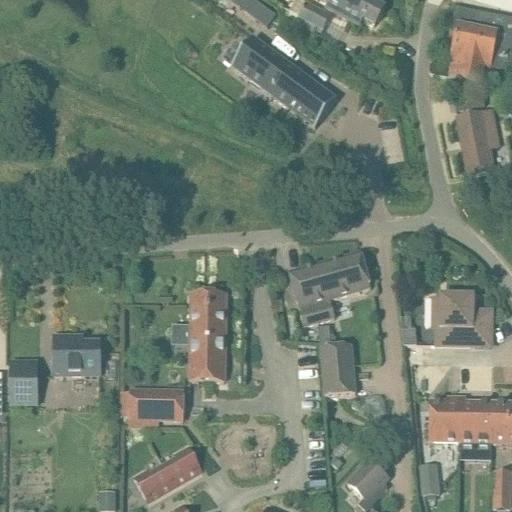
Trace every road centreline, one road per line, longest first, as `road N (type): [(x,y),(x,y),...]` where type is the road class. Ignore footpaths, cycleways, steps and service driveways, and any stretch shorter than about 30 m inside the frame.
road 1 (residential): [(231,511),(295,488),(301,470),(255,245)]
road 2 (residential): [(408,511),(384,229)]
road 3 (residential): [(255,245),(0,262)]
road 4 (residential): [(448,217),(422,101),(428,18)]
road 5 (residential): [(384,229),(255,245)]
